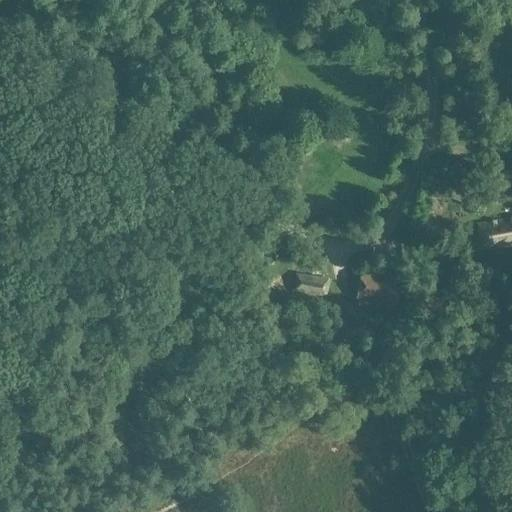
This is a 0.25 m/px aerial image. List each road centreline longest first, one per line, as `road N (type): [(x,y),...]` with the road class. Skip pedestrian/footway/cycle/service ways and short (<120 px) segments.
road 1 (track): [(0,107),(166,185),(296,234),(334,246),(385,244),(430,130),(433,102),(415,0)]
road 2 (track): [(434,265),(435,321),(400,407),(402,436),(430,511)]
road 3 (track): [(385,244),(443,268),(511,271)]
